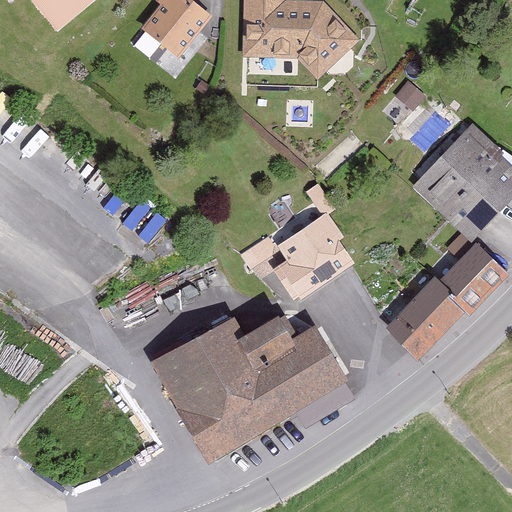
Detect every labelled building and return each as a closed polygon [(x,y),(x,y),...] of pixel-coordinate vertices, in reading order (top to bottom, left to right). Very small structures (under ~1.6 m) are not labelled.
[(30,0),(57,33),(97,0),(30,0)] [(162,0),(142,24),(186,60),(220,19),(197,0),(162,0)] [(290,0),(247,0),(248,59),(306,60),(326,79),(367,41),(333,3),(291,2),(290,0)] [(400,93),(415,106),(426,94),(411,81),(400,93)] [(473,124),(412,187),(472,243),(511,199),(511,167),(500,158),(504,153),(473,124)] [(299,297),(301,301),(355,264),(340,241),(344,238),(327,213),(278,246),(286,261),(273,270),(294,301),(299,297)] [(260,280),(273,270),(286,261),(278,246),(269,236),(240,255),(260,280)] [(476,243),(439,280),(465,313),(470,317),(509,274),(476,243)] [(418,362),(465,313),(439,280),(435,277),(386,329),(418,362)] [(317,327),(295,340),(283,317),(245,338),(233,317),(153,362),(178,407),(174,410),(205,465),(349,384),(317,327)]
